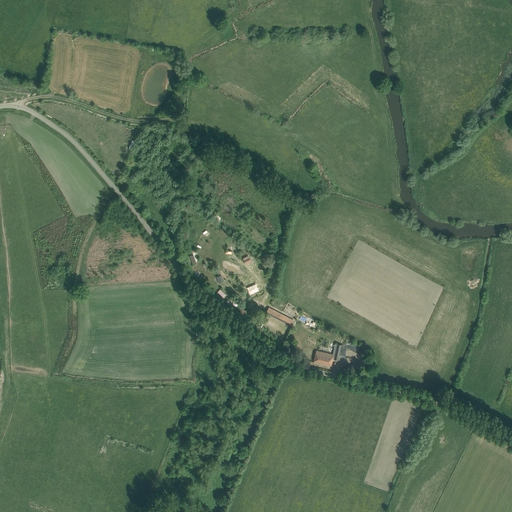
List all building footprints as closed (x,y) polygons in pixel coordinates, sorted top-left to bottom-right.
[(132,140),(128,148),(132,150),(136,142),(132,140)] [(295,320),(269,307),(266,313),(292,326),(295,320)] [(317,319),(299,310),(295,317),(313,326),(317,319)] [(334,358),(338,359),(339,359),(339,356),(340,355),(342,355),(345,356),(347,348),(353,351),(357,344),(347,339),(344,345),(337,344),(336,350),(334,358)] [(314,362),(331,366),(333,354),(316,351),(315,357),(314,362)]
